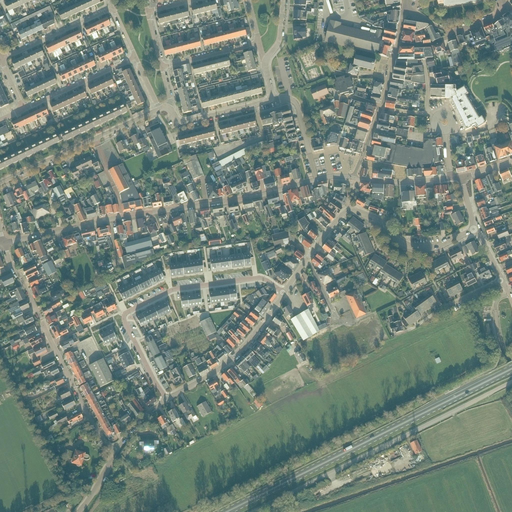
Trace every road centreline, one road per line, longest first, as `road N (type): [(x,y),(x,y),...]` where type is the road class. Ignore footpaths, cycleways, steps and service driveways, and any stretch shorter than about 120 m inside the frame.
road 1 (tertiary): [(316,180),(3,242)]
road 2 (primary): [(226,511),(511,369)]
road 3 (unclassified): [(253,511),(511,382)]
road 4 (residential): [(283,293),(259,279),(173,290),(123,315),(167,398)]
road 5 (residential): [(116,450),(74,388),(3,242)]
road 6 (residential): [(0,183),(159,108)]
road 7 (unclassified): [(167,398),(231,359),(283,293)]
road 8 (residential): [(475,228),(424,247),(348,210)]
road 9 (residential): [(0,59),(112,6)]
road 10 (residential): [(23,109),(135,57)]
